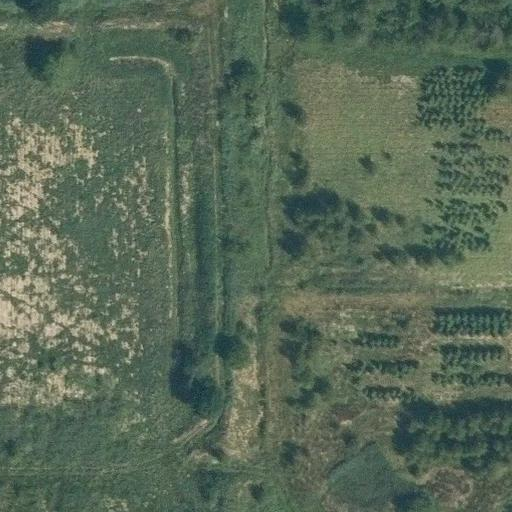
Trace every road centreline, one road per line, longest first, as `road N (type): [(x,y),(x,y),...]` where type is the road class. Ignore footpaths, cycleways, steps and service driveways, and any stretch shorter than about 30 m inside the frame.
road 1 (track): [(0,470),(55,476),(153,465),(224,409),(208,0)]
road 2 (track): [(153,465),(171,425),(162,98),(145,73),(112,76),(86,64),(84,0)]
road 3 (track): [(0,15),(206,11)]
